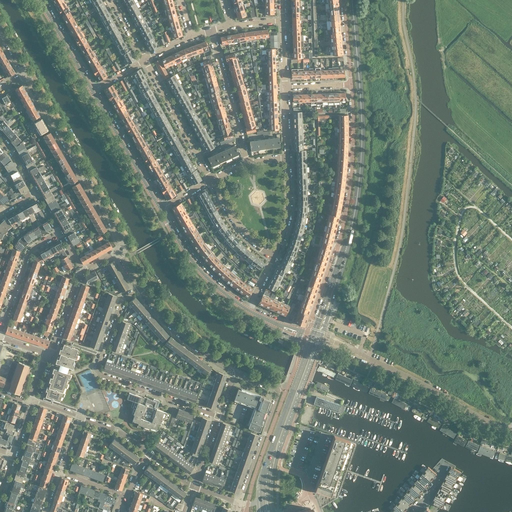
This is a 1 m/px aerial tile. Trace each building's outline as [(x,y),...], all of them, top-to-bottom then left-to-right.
[(64,2),(56,6),(57,8),(57,9),(58,10),(59,11),(67,7),(67,6),(65,1),(64,2)] [(102,3),(94,7),(97,12),(105,8),(104,7),(105,6),(104,5),(103,5),(102,3)] [(135,3),(127,8),(128,10),(129,12),(130,12),(138,8),(135,3)] [(245,4),(243,5),(234,7),(235,9),(235,10),(235,12),(236,12),(236,13),(244,10),(247,10),(246,6),(245,4)] [(67,7),(59,11),(60,13),(60,14),(61,15),(61,16),(62,16),(70,12),(70,11),(67,6),(67,7)] [(105,8),(97,12),(99,17),(107,12),(108,11),(107,10),(106,10),(105,8)] [(138,8),(130,12),(131,14),(130,15),(131,17),(132,17),(141,13),(138,8)] [(70,12),(62,16),(63,18),(63,19),(64,20),(64,21),(65,21),(73,16),(71,14),(74,13),(72,10),(70,11),(70,12)] [(244,10),(236,13),(237,18),(242,17),(243,18),(245,17),(245,16),(246,16),(245,15),(244,10)] [(107,12),(99,17),(102,22),(110,17),(109,15),(109,14),(108,13),(107,12)] [(141,13),(132,17),(133,18),(132,18),(133,20),(134,20),(135,22),(143,18),(141,13)] [(176,13),(167,15),(168,21),(177,18),(176,16),(177,16),(176,13)] [(73,16),(65,21),(66,23),(66,24),(66,25),(67,26),(75,21),(74,18),(73,16)] [(110,17),(102,22),(105,26),(113,22),(112,20),(112,19),(111,18),(110,18),(110,17)] [(143,18),(135,22),(135,23),(136,24),(136,25),(138,27),(146,23),(143,18)] [(177,18),(168,21),(170,26),(179,24),(178,21),(177,18)] [(76,21),(75,21),(67,26),(69,28),(68,29),(69,30),(70,31),(78,26),(77,23),(76,21)] [(113,22),(105,26),(107,31),(115,27),(114,25),(115,24),(114,22),(113,22)] [(146,23),(138,27),(138,28),(138,29),(139,29),(140,32),(149,27),(146,23)] [(78,26),(70,31),(71,33),(71,34),(72,35),(73,36),(82,31),(79,26),(78,26)] [(115,27),(107,31),(110,36),(118,32),(117,30),(117,29),(116,27),(115,27)] [(140,32),(140,33),(141,34),(142,34),(143,37),(151,32),(152,31),(151,29),(150,30),(149,27),(140,32)] [(180,30),(172,32),(173,38),(174,38),(174,39),(178,38),(178,37),(182,36),(180,30)] [(270,37),(270,35),(270,32),(268,32),(267,30),(261,30),(262,38),(262,41),(265,41),(265,38),(267,37),(270,37)] [(84,36),(82,31),(73,36),(74,38),(74,39),(75,40),(76,41),(84,36)] [(110,36),(112,41),(121,36),(120,34),(119,32),(118,32),(110,36)] [(151,32),(143,37),(143,38),(144,39),(145,41),(149,39),(149,40),(153,38),(154,37),(151,32)] [(84,36),(76,41),(77,43),(77,44),(78,45),(79,46),(87,41),(84,36)] [(121,36),(112,41),(115,46),(123,41),(122,39),(123,38),(122,37),(121,37),(121,36)] [(221,38),(220,38),(220,41),(221,40),(222,44),(225,44),(226,44),(226,45),(228,44),(226,36),(220,37),(221,38)] [(149,39),(145,41),(146,44),(146,45),(146,46),(147,46),(147,47),(156,42),(154,39),(153,38),(149,40),(149,39)] [(87,41),(79,46),(80,48),(80,49),(81,50),(82,51),(90,46),(88,43),(89,43),(87,41)] [(123,41),(115,46),(117,49),(114,50),(115,52),(118,51),(126,46),(125,44),(125,43),(124,42),(123,41)] [(156,42),(147,47),(148,47),(147,47),(149,51),(150,51),(150,52),(159,47),(158,46),(158,44),(157,45),(156,42)] [(205,42),(199,44),(203,53),(209,51),(208,50),(206,45),(207,45),(206,42),(205,42)] [(199,44),(194,46),(197,54),(199,53),(200,54),(203,53),(199,44)] [(90,46),(82,51),(83,53),(83,54),(84,55),(84,56),(85,56),(93,51),(91,48),(90,46)] [(126,46),(118,51),(121,56),(122,55),(126,53),(126,52),(129,51),(128,49),(128,48),(127,47),(126,47),(126,46)] [(194,46),(189,48),(192,56),(197,54),(194,46)] [(342,49),(332,49),(332,47),(329,47),(330,52),(332,52),(333,54),(333,55),(343,55),(343,51),(342,51),(342,49)] [(189,48),(183,50),(186,58),(192,56),(189,48)] [(126,53),(122,55),(124,60),(133,55),(132,55),(132,54),(132,53),(131,53),(130,50),(129,51),(126,52),(126,53)] [(183,50),(177,53),(181,61),(186,58),(183,50)] [(93,51),(85,56),(86,58),(86,59),(87,60),(87,61),(96,56),(93,51)] [(3,53),(0,54),(0,64),(1,67),(9,63),(5,56),(5,55),(4,54),(3,53)] [(177,53),(172,55),(176,63),(178,67),(179,70),(180,71),(180,70),(181,69),(180,66),(181,66),(179,63),(178,63),(178,62),(181,61),(177,53)] [(232,54),(225,56),(226,61),(227,61),(237,58),(236,58),(235,58),(234,53),(232,53),(232,54)] [(133,56),(133,55),(124,60),(122,61),(124,64),(125,66),(135,60),(135,59),(133,55),(133,56)] [(176,63),(172,55),(167,58),(171,66),(176,63)] [(96,56),(87,61),(89,63),(89,64),(89,65),(90,65),(90,66),(98,61),(97,58),(96,56)] [(237,58),(227,61),(228,63),(228,64),(228,65),(229,66),(238,63),(239,63),(238,60),(241,59),(241,57),(237,58)] [(162,60),(164,64),(165,68),(166,67),(166,68),(171,66),(167,58),(162,60)] [(210,60),(199,63),(201,68),(213,65),(211,60),(210,60)] [(98,61),(90,66),(92,68),(92,69),(93,71),(102,66),(101,66),(99,63),(100,63),(99,61),(98,61)] [(9,63),(1,67),(7,76),(8,77),(14,73),(14,72),(14,71),(13,70),(13,69),(12,69),(9,63)] [(240,63),(239,63),(238,63),(229,66),(229,68),(230,70),(230,71),(239,69),(240,68),(242,68),(240,63)] [(96,76),(105,71),(106,70),(103,65),(102,66),(93,71),(96,76)] [(213,65),(202,68),(203,73),(213,70),(214,70),(213,68),(213,67),(212,65),(213,65)] [(240,68),(239,69),(230,71),(231,73),(230,74),(231,75),(232,76),(243,73),(242,68),(240,68)] [(140,69),(130,75),(131,77),(133,76),(135,79),(143,74),(143,73),(141,69),(140,69)] [(105,71),(96,76),(99,81),(108,76),(107,74),(106,74),(105,71)] [(143,74),(135,79),(137,83),(141,81),(145,79),(144,77),(144,76),(144,75),(143,74)] [(169,84),(177,80),(175,75),(166,79),(168,81),(167,82),(168,84),(169,84)] [(147,83),(146,82),(146,81),(145,79),(141,81),(137,83),(136,83),(136,84),(134,85),(137,90),(139,89),(147,84),(147,83)] [(177,80),(169,84),(170,86),(170,87),(171,88),(172,89),(180,84),(177,80)] [(113,84),(104,90),(107,95),(115,90),(114,87),(113,84)] [(147,84),(139,89),(141,93),(150,89),(149,88),(150,88),(149,86),(148,86),(147,84)] [(180,84),(172,89),(173,91),(173,92),(173,93),(174,93),(174,94),(183,89),(180,84)] [(22,86),(15,90),(16,91),(15,91),(21,100),(28,96),(27,94),(27,93),(27,92),(26,92),(24,89),(24,88),(24,87),(23,87),(22,86)] [(246,88),(237,91),(238,93),(238,95),(239,96),(239,97),(243,96),(243,95),(248,94),(246,88)] [(115,90),(107,95),(110,100),(118,95),(117,92),(116,89),(115,90)] [(150,89),(141,93),(144,98),(152,94),(152,93),(152,91),(151,91),(150,89)] [(183,89),(174,94),(176,96),(175,96),(176,98),(177,98),(177,99),(185,94),(183,89)] [(219,91),(209,94),(210,99),(219,96),(219,95),(219,93),(218,93),(218,91),(219,91)] [(185,94),(177,99),(178,101),(179,103),(180,103),(188,99),(190,98),(187,93),(185,94)] [(113,104),(121,100),(119,98),(121,96),(120,94),(118,95),(110,100),(111,102),(112,104),(113,104)] [(142,99),(141,100),(142,101),(143,101),(145,100),(147,103),(155,98),(155,97),(154,96),(152,94),(144,98),(142,99)] [(243,96),(239,97),(239,98),(239,100),(240,100),(241,102),(239,102),(249,100),(248,94),(243,95),(243,96)] [(6,95),(2,97),(5,104),(10,102),(7,96),(6,95)] [(28,96),(21,100),(19,101),(22,106),(23,105),(26,110),(34,106),(33,104),(32,102),(31,102),(30,99),(29,97),(28,96)] [(219,96),(210,99),(212,105),(216,104),(215,103),(221,101),(220,101),(221,100),(220,98),(219,96)] [(2,97),(0,98),(0,105),(1,107),(3,106),(6,111),(8,110),(5,104),(2,97)] [(155,98),(147,103),(149,108),(158,103),(157,103),(158,102),(157,101),(156,101),(155,98)] [(188,99),(180,103),(181,105),(181,106),(181,108),(182,108),(191,104),(188,99)] [(121,100),(113,104),(114,107),(114,108),(115,109),(116,109),(116,110),(124,105),(121,100)] [(221,101),(215,103),(216,104),(212,105),(213,110),(224,107),(222,107),(222,105),(222,103),(221,103),(221,101)] [(158,103),(149,108),(152,113),(160,108),(160,107),(160,106),(159,106),(158,103)] [(191,104),(182,108),(184,110),(183,111),(184,113),(185,113),(193,109),(191,104)] [(124,105),(116,110),(117,112),(117,113),(118,114),(119,115),(126,110),(127,110),(124,105)] [(34,106),(26,110),(30,117),(26,120),(26,121),(27,123),(39,116),(39,114),(38,112),(37,112),(36,109),(35,107),(34,107),(34,106)] [(160,108),(152,113),(155,117),(163,113),(163,112),(162,111),(160,108)] [(193,109),(185,113),(186,115),(186,116),(187,117),(188,118),(196,114),(196,113),(193,109)] [(126,110),(119,115),(120,117),(119,117),(120,119),(121,119),(121,120),(129,115),(130,115),(127,110),(126,110)] [(163,113),(155,117),(157,122),(165,118),(165,117),(165,115),(164,115),(163,113)] [(253,115),(243,118),(243,119),(243,120),(244,121),(245,123),(255,120),(260,118),(259,113),(257,114),(258,118),(256,118),(254,118),(253,115)] [(199,115),(197,116),(196,114),(188,118),(188,119),(188,120),(189,120),(190,123),(198,118),(199,118),(200,117),(199,115)] [(124,125),(132,120),(129,115),(121,120),(122,121),(122,122),(123,124),(124,124),(124,125)] [(3,120),(0,123),(0,128),(1,130),(15,118),(13,116),(6,123),(3,120)] [(42,118),(41,119),(40,117),(39,116),(27,123),(24,124),(33,140),(41,136),(41,135),(48,130),(42,118)] [(15,118),(1,130),(4,134),(10,128),(9,127),(16,120),(15,118)] [(132,120),(124,125),(125,127),(126,129),(127,129),(127,130),(135,125),(138,123),(135,118),(132,120)] [(165,118),(157,122),(160,127),(168,123),(168,122),(168,121),(167,120),(165,118)] [(198,118),(190,123),(190,124),(191,125),(192,125),(193,128),(201,123),(199,118),(198,118)] [(255,120),(245,123),(244,124),(245,126),(246,126),(246,128),(245,128),(255,125),(255,126),(256,125),(255,120)] [(168,123),(160,127),(163,132),(171,128),(170,127),(171,126),(170,125),(169,125),(168,123)] [(201,123),(193,128),(193,129),(194,130),(196,133),(204,128),(207,126),(206,124),(203,126),(201,123)] [(135,125),(127,130),(128,131),(128,132),(129,134),(130,134),(138,130),(136,127),(137,127),(135,125)] [(10,128),(4,134),(8,138),(16,131),(18,129),(16,128),(14,130),(14,129),(12,130),(10,128)] [(138,130),(130,134),(131,137),(132,139),(133,139),(142,134),(143,134),(141,131),(142,130),(141,128),(138,130)] [(171,128),(163,132),(165,137),(174,132),(172,130),(172,129),(172,128),(171,128)] [(204,128),(196,133),(196,135),(197,135),(198,137),(207,133),(204,128)] [(16,131),(8,138),(12,142),(18,137),(19,135),(16,131)] [(46,135),(43,136),(44,137),(43,137),(48,146),(55,142),(50,132),(48,134),(47,133),(46,134),(46,135)] [(174,133),(174,132),(165,137),(167,140),(165,141),(166,143),(168,142),(176,137),(175,135),(175,134),(174,133)] [(207,133),(198,137),(198,138),(199,140),(200,140),(201,142),(209,137),(207,133)] [(142,134),(133,139),(134,142),(135,144),(136,144),(144,140),(145,139),(142,134)] [(276,137),(271,138),(273,149),(280,148),(279,143),(280,143),(279,141),(279,137),(279,134),(277,134),(277,136),(276,136),(276,137)] [(18,137),(12,142),(15,146),(21,141),(26,137),(24,135),(19,139),(18,137)] [(176,137),(168,142),(171,146),(179,142),(177,140),(178,139),(177,138),(176,138),(176,137)] [(209,137),(201,142),(202,144),(202,145),(203,146),(204,147),(212,142),(209,137)] [(20,144),(16,147),(19,151),(26,147),(24,144),(26,143),(25,142),(28,140),(26,138),(23,140),(21,143),(21,144),(20,144)] [(251,138),(248,138),(249,141),(250,141),(250,145),(250,146),(251,146),(251,151),(259,150),(257,140),(251,141),(251,139),(251,138)] [(271,138),(264,139),(265,150),(273,149),(271,138)] [(264,139),(257,140),(259,150),(265,150),(264,139)] [(145,142),(144,140),(136,144),(137,146),(137,147),(138,149),(139,149),(146,145),(148,144),(147,141),(145,142)] [(55,142),(48,146),(54,156),(61,152),(55,142)] [(179,142),(171,146),(172,149),(171,150),(172,152),(173,151),(181,147),(180,145),(180,144),(180,142),(179,142)] [(212,142),(204,147),(204,148),(204,149),(205,149),(206,152),(215,147),(212,142)] [(26,147),(19,151),(21,156),(28,152),(35,148),(34,145),(27,149),(26,147)] [(148,147),(146,145),(139,149),(140,151),(140,152),(140,154),(141,154),(149,150),(148,147)] [(231,147),(228,148),(232,158),(239,155),(236,150),(237,150),(236,149),(234,146),(231,147)] [(181,147),(173,151),(176,156),(184,151),(183,149),(182,147),(181,147)] [(28,152),(21,156),(24,161),(31,157),(30,154),(36,151),(35,148),(28,152)] [(228,148),(221,151),(225,161),(232,158),(228,148)] [(149,150),(141,154),(143,156),(142,157),(143,159),(144,159),(152,155),(150,152),(151,152),(150,150),(149,150)] [(184,151),(176,156),(179,161),(187,156),(185,154),(186,153),(185,152),(184,152),(184,151)] [(221,151),(214,154),(219,164),(225,161),(221,151)] [(61,152),(54,156),(59,165),(66,161),(61,152)] [(209,154),(207,155),(210,161),(210,162),(210,163),(212,167),(219,164),(214,154),(210,156),(210,155),(210,156),(209,154)] [(10,160),(6,155),(0,161),(0,164),(2,163),(4,165),(8,161),(10,160)] [(155,160),(152,155),(144,159),(146,162),(145,162),(146,164),(147,164),(155,160)] [(187,156),(179,161),(181,166),(189,161),(188,159),(188,158),(188,157),(187,157),(187,156)] [(31,157),(24,161),(27,165),(34,161),(38,159),(37,157),(33,160),(31,157)] [(155,160),(147,164),(148,167),(149,169),(150,169),(158,165),(158,164),(159,164),(156,159),(155,160)] [(4,166),(7,171),(14,166),(14,165),(13,164),(13,163),(11,162),(12,161),(11,161),(10,163),(9,162),(4,166)] [(34,161),(27,165),(29,170),(36,166),(34,161)] [(66,161),(59,165),(65,175),(72,171),(66,161)] [(189,161),(181,166),(184,171),(192,166),(191,164),(191,163),(190,162),(189,161)] [(158,165),(150,169),(151,171),(151,172),(152,174),(153,174),(161,170),(161,169),(158,164),(158,165)] [(36,166),(29,170),(32,175),(39,171),(41,169),(45,167),(44,165),(38,168),(36,166)] [(14,166),(7,171),(9,173),(7,174),(8,176),(10,175),(17,171),(16,169),(16,168),(15,167),(15,166),(14,166)] [(192,166),(184,171),(187,176),(187,175),(187,176),(188,175),(192,173),(191,172),(195,170),(193,169),(194,168),(193,166),(192,166)] [(39,171),(32,175),(35,180),(40,176),(42,175),(40,173),(46,169),(45,167),(39,171)] [(161,170),(153,174),(154,177),(155,179),(156,179),(164,175),(162,172),(163,172),(161,169),(161,170)] [(192,173),(188,175),(190,179),(198,175),(198,174),(198,172),(197,173),(196,170),(195,170),(191,172),(192,173)] [(17,171),(10,175),(13,179),(20,175),(20,174),(19,173),(18,172),(17,171)] [(72,171),(65,175),(70,183),(71,184),(74,182),(74,183),(75,182),(77,180),(72,171)] [(40,176),(35,180),(37,184),(47,178),(50,177),(49,175),(46,177),(44,174),(42,175),(40,176)] [(164,175),(156,179),(157,182),(158,184),(159,184),(167,179),(164,174),(164,175)] [(20,175),(13,179),(16,184),(23,180),(22,178),(22,177),(21,176),(20,176),(20,175)] [(198,175),(190,179),(193,183),(192,184),(193,185),(201,180),(200,177),(199,176),(198,175)] [(47,178),(37,184),(40,189),(50,183),(47,178)] [(167,179),(159,184),(160,187),(161,190),(170,184),(168,181),(167,179)] [(23,180),(16,184),(18,189),(25,185),(25,184),(24,182),(23,180)] [(73,187),(72,188),(77,196),(84,192),(79,183),(76,184),(75,185),(72,186),(73,187)] [(172,187),(170,184),(161,190),(164,194),(173,189),(172,187)] [(25,185),(18,189),(20,191),(16,193),(16,192),(13,194),(13,195),(14,195),(15,197),(21,194),(28,189),(27,187),(26,185),(25,185)] [(47,185),(40,189),(43,194),(50,190),(47,185)] [(50,190),(43,194),(45,198),(52,194),(51,192),(56,189),(55,186),(50,190)] [(494,196),(499,189),(496,187),(491,193),(494,196)] [(173,189),(164,194),(167,200),(176,194),(175,192),(174,192),(173,190),(173,189)] [(202,193),(198,195),(198,196),(200,200),(208,196),(207,193),(206,191),(205,191),(205,190),(201,192),(202,193)] [(84,192),(77,196),(83,206),(90,202),(84,192)] [(5,194),(0,198),(0,202),(1,202),(2,204),(9,200),(8,199),(5,194)] [(52,194),(45,198),(48,203),(55,199),(52,194)] [(208,196),(200,200),(203,205),(211,200),(210,198),(209,196),(208,196)] [(55,199),(48,203),(51,208),(58,203),(55,199)] [(58,203),(51,208),(53,212),(62,207),(67,204),(69,203),(68,201),(66,199),(64,200),(65,202),(66,202),(59,206),(58,204),(58,203)] [(211,200),(203,205),(206,210),(213,205),(212,203),(212,202),(212,201),(211,201),(211,200)] [(32,205),(31,205),(36,213),(38,211),(41,217),(42,216),(43,215),(41,212),(40,209),(36,202),(34,203),(32,204),(32,205)] [(90,202),(83,206),(88,215),(95,211),(90,202)] [(180,204),(172,208),(172,209),(172,210),(173,211),(174,211),(176,216),(185,211),(181,205),(180,204)] [(29,206),(27,208),(31,215),(34,221),(36,220),(32,214),(35,212),(35,213),(36,213),(31,205),(29,206)] [(213,205),(206,210),(208,214),(216,210),(215,208),(215,207),(214,206),(213,205)] [(63,207),(53,212),(56,217),(63,213),(65,212),(63,207)] [(22,210),(26,218),(29,216),(32,222),(34,221),(31,215),(27,208),(24,209),(22,210)] [(22,210),(17,213),(21,220),(26,218),(22,210)] [(216,210),(208,214),(211,219),(219,215),(217,213),(218,212),(217,211),(216,211),(216,210)] [(95,211),(88,215),(94,225),(101,221),(95,211)] [(176,216),(176,217),(177,218),(178,218),(178,219),(178,220),(179,221),(180,221),(181,225),(190,220),(190,221),(196,218),(196,217),(195,215),(194,213),(193,214),(194,215),(189,218),(188,216),(185,211),(176,216)] [(63,213),(56,217),(59,221),(66,217),(68,216),(65,212),(63,213)] [(13,215),(12,216),(16,223),(19,221),(20,224),(23,223),(21,220),(17,213),(15,214),(13,215)] [(219,215),(211,219),(212,222),(214,224),(222,220),(220,217),(221,217),(220,215),(219,215)] [(329,215),(328,221),(337,223),(338,219),(339,217),(330,215),(329,215)] [(10,217),(8,218),(12,225),(16,223),(12,216),(10,217)] [(66,217),(59,221),(61,226),(68,222),(66,217)] [(1,223),(1,224),(7,230),(8,229),(11,226),(12,227),(13,227),(12,225),(8,218),(5,220),(3,221),(4,221),(1,223)] [(190,220),(181,225),(182,226),(182,227),(183,228),(184,229),(184,230),(185,232),(187,234),(195,229),(194,227),(192,223),(190,221),(190,220)] [(222,220),(214,224),(216,227),(209,232),(210,234),(217,229),(224,224),(223,222),(222,220)] [(46,221),(42,223),(46,231),(47,231),(48,230),(49,230),(51,228),(47,221),(46,222),(46,221)] [(68,222),(61,226),(64,231),(71,227),(73,225),(71,221),(68,222)] [(101,221),(94,225),(99,233),(100,234),(103,232),(103,233),(104,232),(106,230),(101,221)] [(42,224),(37,227),(40,231),(41,234),(42,233),(42,234),(44,233),(44,232),(46,231),(42,223),(42,224)] [(224,224),(217,229),(218,231),(221,234),(228,229),(226,227),(226,226),(225,225),(224,224)] [(35,228),(33,229),(37,236),(38,236),(39,235),(41,234),(40,231),(37,227),(36,225),(34,226),(35,228)] [(71,227),(64,231),(67,235),(74,231),(71,227)] [(27,232),(27,233),(32,239),(33,239),(35,238),(37,236),(33,229),(27,232)] [(195,229),(187,234),(188,236),(188,237),(189,239),(190,238),(190,239),(190,240),(191,242),(192,242),(193,243),(201,238),(200,237),(203,235),(204,234),(203,233),(202,232),(201,233),(199,234),(195,229)] [(221,234),(224,239),(231,233),(231,232),(230,231),(229,231),(228,229),(221,234)] [(76,236),(74,231),(67,235),(69,240),(76,236)] [(27,233),(23,236),(28,243),(29,242),(31,241),(31,240),(32,239),(27,233)] [(231,233),(224,239),(228,243),(234,237),(235,236),(233,235),(231,233)] [(20,238),(18,241),(24,246),(25,246),(27,244),(28,243),(23,236),(21,234),(18,236),(20,238)] [(76,236),(69,240),(72,245),(76,243),(81,240),(78,235),(76,236)] [(12,236),(10,238),(16,243),(14,246),(20,250),(21,250),(22,250),(23,248),(24,246),(18,241),(12,236)] [(324,236),(322,242),(331,245),(332,242),(333,242),(334,239),(324,236)] [(228,243),(232,248),(238,242),(238,241),(238,240),(237,239),(236,239),(234,237),(228,243)] [(201,238),(193,243),(195,246),(194,247),(195,249),(196,249),(197,249),(196,250),(198,252),(199,252),(207,246),(204,242),(201,238)] [(291,241),(290,244),(299,247),(300,241),(292,238),(291,239),(291,240),(291,241)] [(238,242),(232,248),(233,248),(236,252),(242,245),(242,244),(241,243),(240,243),(238,241),(238,242)] [(55,245),(54,245),(59,252),(60,254),(62,253),(62,254),(64,258),(66,257),(67,256),(64,252),(63,249),(59,242),(57,243),(56,243),(55,244),(55,245)] [(107,242),(104,244),(107,251),(112,248),(111,245),(110,244),(109,242),(107,242)] [(104,244),(99,247),(103,254),(107,251),(104,244)] [(289,246),(288,249),(297,252),(299,247),(290,244),(289,244),(289,246)] [(50,247),(50,248),(54,255),(56,253),(57,255),(60,254),(59,252),(54,245),(52,246),(51,246),(50,247)] [(242,245),(236,252),(241,256),(246,249),(246,248),(245,247),(244,247),(242,245)] [(207,246),(199,252),(202,256),(201,257),(203,258),(211,252),(207,246)] [(99,247),(94,250),(98,256),(103,254),(99,247)] [(321,247),(319,253),(328,255),(330,250),(321,247)] [(45,250),(49,257),(54,255),(50,248),(48,249),(47,249),(45,250)] [(246,249),(241,256),(245,260),(251,253),(250,253),(250,252),(249,251),(248,251),(246,249)] [(287,251),(286,254),(294,258),(297,252),(288,249),(287,249),(287,251)] [(40,253),(42,256),(41,256),(44,260),(49,257),(45,250),(43,252),(42,252),(41,252),(40,253)] [(94,250),(89,252),(93,259),(98,256),(94,250)] [(89,252),(85,255),(88,262),(93,259),(89,252)] [(211,252),(203,258),(204,259),(205,261),(206,261),(209,265),(217,258),(216,257),(211,252)] [(217,258),(209,265),(209,266),(211,267),(212,268),(213,270),(214,270),(217,272),(224,265),(222,263),(219,260),(223,256),(222,254),(221,253),(216,257),(217,258)] [(251,253),(245,260),(249,263),(255,256),(255,255),(253,254),(251,253)] [(318,256),(317,258),(327,261),(328,259),(327,258),(328,255),(319,253),(318,256)] [(285,256),(284,259),(292,263),(294,258),(286,254),(285,254),(285,256)] [(81,257),(80,258),(83,265),(88,262),(85,255),(81,257)] [(40,256),(35,258),(40,266),(41,264),(44,262),(41,256),(40,256)] [(60,260),(63,265),(70,261),(67,256),(66,257),(64,258),(60,260)] [(255,256),(249,263),(250,264),(254,267),(259,260),(259,259),(258,258),(257,258),(255,256)] [(317,258),(315,263),(325,267),(326,263),(327,261),(317,258)] [(283,261),(282,264),(290,268),(292,263),(284,259),(283,259),(282,261),(283,261)] [(259,260),(254,267),(255,268),(257,270),(258,271),(261,266),(263,267),(265,264),(264,264),(264,263),(263,263),(263,262),(262,261),(261,261),(259,260)] [(70,261),(63,265),(66,271),(69,269),(70,269),(70,268),(73,267),(70,261)] [(114,261),(106,265),(109,270),(116,266),(114,261)] [(224,265),(217,272),(218,273),(217,274),(219,275),(220,275),(220,276),(222,278),(222,277),(224,279),(231,272),(226,267),(229,264),(227,262),(224,266),(224,265)] [(315,263),(314,269),(323,272),(325,267),(315,263)] [(280,266),(279,268),(282,269),(282,270),(285,272),(287,273),(290,268),(282,264),(281,264),(280,266)] [(116,266),(109,270),(111,274),(119,270),(116,266)] [(275,272),(283,276),(285,272),(282,270),(282,269),(279,268),(277,267),(276,270),(275,270),(274,271),(275,272)] [(231,272),(224,279),(227,281),(226,282),(228,283),(229,283),(229,284),(231,285),(233,286),(239,279),(237,277),(235,275),(236,273),(233,269),(231,272)] [(314,269),(312,274),(321,277),(323,272),(314,269)] [(119,270),(111,274),(114,279),(121,274),(119,270)] [(99,278),(95,271),(85,276),(83,282),(92,285),(94,284),(93,282),(99,278)] [(272,277),(280,281),(283,276),(275,272),(273,275),(272,276),(272,277)] [(121,274),(114,279),(116,283),(124,279),(121,274)] [(312,274),(310,279),(320,282),(320,280),(320,279),(321,277),(312,274)] [(270,282),(278,286),(280,281),(272,277),(271,280),(270,280),(270,281),(270,282)] [(124,279),(116,283),(119,288),(126,283),(124,279)] [(239,279),(233,286),(236,289),(236,290),(237,291),(238,291),(239,291),(238,292),(240,293),(241,293),(247,285),(239,279)] [(310,279),(308,285),(317,288),(318,285),(319,285),(320,282),(310,279)] [(268,287),(267,287),(269,288),(275,291),(278,286),(270,282),(269,284),(268,285),(267,286),(268,287)] [(126,283),(119,288),(121,292),(129,288),(126,283)] [(247,285),(241,293),(245,296),(245,297),(247,298),(248,298),(252,289),(251,288),(247,285)] [(308,285),(306,290),(315,293),(317,288),(308,285)] [(25,287),(23,292),(30,294),(32,295),(34,290),(32,289),(25,287)] [(271,290),(266,288),(258,304),(259,304),(259,305),(261,306),(262,305),(266,307),(266,308),(268,309),(269,308),(273,299),(270,298),(267,296),(267,295),(269,295),(271,290)] [(306,290),(304,295),(313,298),(315,293),(306,290)] [(21,297),(28,299),(30,300),(32,295),(30,294),(23,292),(21,297)] [(304,295),(302,301),(312,304),(313,302),(312,301),(313,298),(304,295)] [(135,297),(128,303),(132,307),(138,301),(135,297)] [(284,304),(273,299),(269,308),(270,309),(272,310),(277,312),(277,313),(279,313),(280,313),(284,304)] [(138,301),(132,307),(135,311),(142,305),(138,301)] [(302,301),(301,306),(310,309),(310,307),(311,306),(312,304),(302,301)] [(284,304),(280,313),(280,314),(282,315),(283,314),(285,315),(285,314),(286,315),(290,307),(289,307),(287,306),(284,304)] [(142,305),(135,311),(138,314),(145,309),(142,305)] [(301,306),(299,311),(308,314),(310,309),(301,306)] [(17,308),(15,313),(22,316),(24,310),(17,308)] [(138,314),(136,316),(139,320),(142,318),(148,312),(145,309),(138,314)] [(73,310),(71,315),(78,318),(80,313),(73,310)] [(298,311),(296,317),(306,320),(308,315),(308,314),(299,311),(298,311)] [(148,312),(142,318),(145,322),(152,316),(148,312)] [(22,316),(15,313),(13,319),(20,321),(22,316)] [(152,316),(145,322),(149,326),(155,320),(152,316)] [(47,317),(45,323),(52,326),(54,320),(47,317)] [(293,320),(293,321),(294,321),(294,322),(295,322),(304,326),(306,320),(296,317),(296,318),(294,317),(294,318),(293,320)] [(155,320),(149,326),(152,330),(159,324),(155,320)] [(45,323),(43,328),(44,328),(43,329),(46,330),(46,331),(47,331),(50,332),(52,326),(45,323)] [(159,324),(152,330),(156,334),(162,328),(159,324)] [(9,327),(8,326),(7,327),(8,327),(7,329),(6,330),(6,331),(5,333),(11,335),(14,327),(11,326),(11,327),(9,327)] [(67,326),(65,331),(72,334),(74,328),(67,326)] [(162,328),(156,334),(159,338),(165,332),(162,328)] [(29,333),(26,341),(31,342),(34,335),(35,332),(33,331),(32,331),(31,334),(29,333)] [(65,331),(63,337),(66,338),(66,339),(67,339),(70,340),(70,339),(71,336),(82,340),(83,338),(78,336),(72,334),(65,331)] [(165,332),(159,338),(162,342),(169,336),(165,332)] [(170,337),(165,344),(169,347),(174,340),(170,337)] [(174,340),(169,347),(173,350),(179,343),(174,340)] [(179,343),(173,350),(177,353),(182,346),(179,343)] [(70,346),(64,344),(62,350),(60,349),(59,353),(60,354),(59,359),(57,358),(55,363),(73,369),(74,364),(73,364),(74,359),(76,360),(78,355),(76,354),(78,349),(71,347),(71,348),(70,347),(70,346)] [(182,346),(177,353),(181,356),(186,349),(182,346)] [(186,349),(181,356),(186,360),(191,353),(186,349)] [(191,353),(186,360),(190,363),(195,356),(191,353)] [(195,356),(190,363),(194,366),(199,359),(195,356)] [(199,359),(194,366),(198,369),(203,362),(199,359)] [(0,385),(9,389),(9,390),(19,394),(20,393),(21,393),(30,368),(29,367),(29,366),(19,362),(18,363),(12,361),(6,378),(0,376),(0,385)] [(203,362),(198,369),(202,372),(208,365),(203,362)] [(208,365),(202,372),(206,375),(211,368),(208,365)] [(318,368),(318,367),(317,370),(319,371),(319,370),(335,377),(336,373),(319,366),(318,368)] [(59,370),(54,368),(52,372),(54,373),(52,378),(50,377),(49,381),(50,382),(49,387),(47,386),(46,391),(47,391),(45,397),(52,399),(52,398),(53,398),(53,399),(59,402),(61,397),(63,397),(65,392),(63,392),(64,387),(66,388),(68,383),(66,382),(68,378),(69,378),(71,374),(66,372),(66,370),(67,370),(65,369),(62,368),(59,367),(59,368),(60,368),(59,370)] [(338,374),(335,379),(349,385),(352,380),(345,377),(344,377),(338,374)] [(368,386),(356,381),(354,384),(366,390),(368,386)] [(329,387),(317,383),(316,387),(327,391),(329,387)] [(234,399),(234,400),(254,408),(248,424),(247,424),(247,425),(248,425),(249,425),(248,428),(258,431),(260,432),(271,401),(269,400),(261,397),(262,396),(260,395),(242,389),(242,388),(241,388),(240,388),(240,389),(241,389),(241,390),(238,389),(234,399)] [(388,395),(372,388),(370,392),(386,399),(388,395)] [(170,414),(160,410),(154,408),(155,406),(157,407),(159,401),(154,399),(153,400),(144,397),(144,398),(129,393),(127,399),(133,401),(131,407),(134,408),(131,414),(134,415),(132,421),(138,423),(137,425),(137,427),(149,431),(150,427),(156,429),(158,423),(161,424),(163,418),(168,420),(170,414)] [(337,412),(340,405),(316,396),(313,404),(337,412)] [(408,405),(394,398),(392,402),(406,409),(408,405)] [(13,404),(11,409),(19,411),(21,405),(18,404),(17,404),(14,403),(13,404)] [(170,423),(169,426),(172,427),(173,424),(176,417),(178,409),(176,408),(170,423)] [(426,414),(414,408),(413,408),(412,409),(412,410),(412,411),(417,413),(423,417),(425,418),(426,418),(427,418),(427,416),(428,416),(427,416),(427,415),(426,414)] [(11,409),(9,414),(16,417),(19,411),(11,409)] [(188,412),(185,421),(190,423),(193,414),(188,412)] [(7,413),(4,419),(8,421),(10,421),(10,422),(12,422),(14,423),(16,417),(9,414),(7,413)] [(63,417),(61,421),(69,424),(70,419),(71,417),(68,416),(67,416),(64,415),(63,417)] [(36,417),(34,422),(40,424),(41,425),(43,419),(36,417)] [(430,417),(428,421),(438,428),(441,423),(430,417)] [(5,424),(4,427),(12,430),(14,425),(6,422),(3,421),(2,423),(5,424)] [(61,421),(59,427),(67,429),(69,424),(61,421)] [(443,426),(440,430),(454,438),(456,433),(443,426)] [(2,427),(1,429),(2,430),(4,431),(6,432),(7,432),(7,435),(9,435),(12,436),(13,436),(14,434),(15,431),(12,430),(4,427),(2,427)] [(59,427),(57,433),(64,435),(67,429),(59,427)] [(221,428),(219,433),(227,436),(229,430),(221,428)] [(84,431),(82,437),(89,440),(91,433),(88,432),(87,432),(84,431)] [(57,433),(55,438),(63,441),(64,435),(57,433)] [(6,440),(5,444),(8,446),(10,445),(13,436),(12,436),(9,435),(7,440),(6,440)] [(356,444),(334,436),(315,490),(337,498),(356,444)] [(455,440),(455,441),(464,446),(467,441),(458,436),(455,440)] [(82,437),(80,443),(87,445),(89,440),(82,437)] [(55,438),(53,444),(60,447),(63,441),(55,438)] [(114,439),(109,446),(113,449),(118,442),(114,439)] [(157,439),(152,446),(156,449),(162,442),(157,439)] [(479,446),(468,441),(466,446),(476,451),(479,446)] [(118,442),(113,449),(117,452),(122,445),(118,442)] [(162,442),(156,449),(160,452),(166,445),(162,442)] [(26,447),(25,449),(32,452),(34,453),(36,447),(34,447),(27,444),(26,445),(25,447),(26,447)] [(53,444),(51,450),(58,452),(60,447),(53,444)] [(122,445),(117,452),(121,455),(126,448),(122,445)] [(166,445),(160,452),(165,455),(170,448),(166,445)] [(492,451),(480,446),(478,453),(493,458),(496,451),(493,450),(492,451)] [(78,448),(76,454),(79,455),(79,456),(80,456),(83,457),(85,451),(78,448)] [(126,448),(121,455),(125,458),(130,451),(126,448)] [(170,448),(165,455),(168,458),(174,451),(170,448)] [(51,450),(49,456),(56,458),(58,452),(51,450)] [(130,451),(125,458),(129,461),(135,454),(130,451)] [(174,451),(168,458),(173,461),(178,454),(174,451)] [(244,451),(242,457),(250,460),(252,454),(244,451)] [(178,454),(173,461),(177,464),(182,457),(183,456),(179,453),(178,454)] [(22,457),(21,459),(34,464),(37,465),(37,463),(31,461),(33,458),(31,457),(23,454),(23,455),(22,457)] [(135,454),(129,461),(133,464),(139,457),(135,454)] [(49,456),(47,462),(54,464),(56,458),(49,456)] [(182,457),(177,464),(181,468),(186,461),(182,457)] [(186,461),(181,468),(185,471),(190,464),(186,461)] [(47,462),(45,467),(52,470),(54,464),(47,462)] [(74,464),(72,463),(71,465),(71,466),(70,469),(76,472),(79,465),(74,464)] [(190,464),(185,471),(189,474),(194,467),(190,464)] [(79,465),(76,472),(83,474),(85,468),(79,465)] [(149,465),(144,472),(148,475),(153,468),(149,465)] [(45,467),(43,473),(50,476),(52,470),(45,467)] [(428,467),(423,474),(431,481),(437,475),(428,467)] [(457,480),(461,473),(451,467),(447,474),(457,480)] [(85,468),(83,474),(90,476),(92,470),(85,468)] [(153,468),(148,475),(152,478),(157,471),(153,468)] [(17,472),(16,474),(26,478),(27,475),(24,474),(25,472),(18,469),(18,470),(17,470),(17,472)] [(92,470),(90,476),(96,479),(98,472),(92,470)] [(205,472),(202,481),(207,482),(210,474),(211,472),(206,470),(205,472)] [(120,471),(118,477),(125,480),(127,474),(120,471)] [(157,471),(152,478),(156,481),(161,474),(157,471)] [(98,472),(96,479),(102,481),(105,475),(103,474),(104,474),(98,472)] [(43,473),(41,479),(48,482),(50,476),(43,473)] [(161,474),(156,481),(160,484),(166,477),(161,474)] [(417,480),(426,487),(431,481),(423,474),(417,480)] [(453,487),(457,480),(447,474),(443,481),(453,487)] [(219,477),(217,486),(222,488),(222,486),(223,485),(223,483),(224,481),(224,480),(225,479),(225,477),(220,475),(219,477)] [(61,477),(59,483),(66,485),(68,481),(67,481),(68,480),(65,479),(64,478),(61,477)] [(166,477),(160,484),(164,487),(170,480),(166,477)] [(13,482),(13,484),(20,487),(23,488),(24,486),(21,485),(22,482),(14,479),(14,480),(13,482)] [(39,485),(40,485),(46,487),(48,482),(41,479),(39,485)] [(170,480),(164,487),(168,490),(174,483),(170,480)] [(417,480),(412,486),(421,493),(426,487),(417,480)] [(453,487),(443,481),(439,489),(449,494),(453,487)] [(174,483),(168,490),(173,494),(178,487),(174,483)] [(78,492),(85,495),(88,488),(81,486),(80,487),(78,492)] [(412,486),(407,492),(416,499),(421,493),(412,486)] [(178,487),(173,494),(177,497),(182,490),(178,487)] [(94,490),(88,488),(85,495),(92,497),(94,490)] [(10,491),(9,496),(17,498),(17,496),(20,496),(20,495),(21,493),(19,492),(18,492),(11,489),(10,489),(10,490),(10,491)] [(446,501),(449,494),(439,489),(435,496),(446,501)] [(94,490),(92,497),(98,499),(101,493),(94,490)] [(182,490),(177,497),(181,500),(186,493),(182,490)] [(407,492),(402,498),(410,506),(416,499),(407,492)] [(98,499),(98,501),(100,502),(98,508),(100,508),(102,509),(103,506),(103,505),(104,503),(105,501),(107,495),(101,493),(98,499)] [(27,494),(26,497),(34,499),(33,502),(41,504),(42,499),(31,495),(27,494)] [(107,495),(105,501),(110,503),(111,503),(114,504),(115,500),(113,499),(113,497),(107,495)] [(9,496),(7,501),(15,504),(17,504),(18,499),(17,498),(9,496)] [(435,496),(432,503),(442,509),(446,501),(435,496)] [(192,506),(192,507),(194,508),(195,506),(197,507),(200,499),(195,497),(192,505),(192,506)] [(402,498),(396,504),(405,511),(410,506),(402,498)] [(61,501),(54,499),(49,511),(60,511),(63,507),(64,502),(61,501)] [(7,501),(5,506),(13,508),(16,509),(17,504),(15,504),(7,501)]
